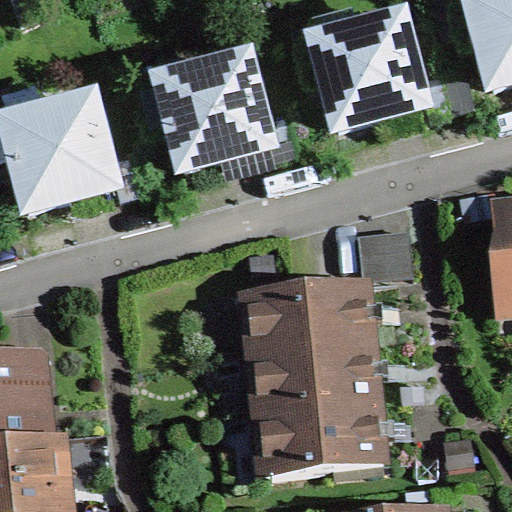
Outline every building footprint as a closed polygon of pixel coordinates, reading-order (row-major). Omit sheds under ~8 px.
[(511,2),(473,13),(495,94),(511,89),(511,2)] [(339,135),(421,114),(400,32),(318,54),(339,135)] [(185,176),(268,154),(246,72),(163,94),(185,176)] [(8,134),(31,216),(110,195),(88,113),(8,134)] [(511,213),(507,214),(510,245),(503,246),(493,255),(495,273),(506,281),(507,291),(511,290),(511,213)] [(413,284),(409,237),(357,242),(362,289),(365,289),(413,284)] [(246,300),(252,361),(371,349),(365,289),(362,289),(246,300)] [(252,361),(258,421),(377,410),(371,349),(252,361)] [(18,361),(0,362),(0,449),(27,447),(18,361)] [(258,421),(264,481),(383,470),(377,410),(258,421)] [(0,449),(0,511),(66,511),(60,444),(27,447),(0,449)]
